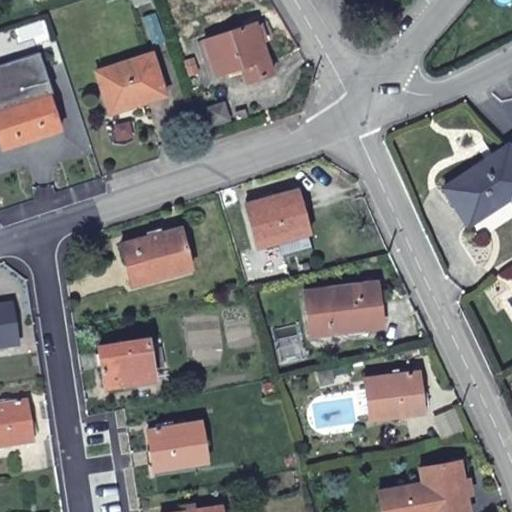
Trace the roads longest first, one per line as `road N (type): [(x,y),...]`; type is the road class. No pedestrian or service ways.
road 1 (residential): [(354,118),(511,460)]
road 2 (residential): [(37,231),(354,118)]
road 3 (residential): [(37,231),(81,511)]
road 4 (residential): [(386,85),(447,92),(511,60)]
road 5 (residential): [(293,0),(354,118)]
